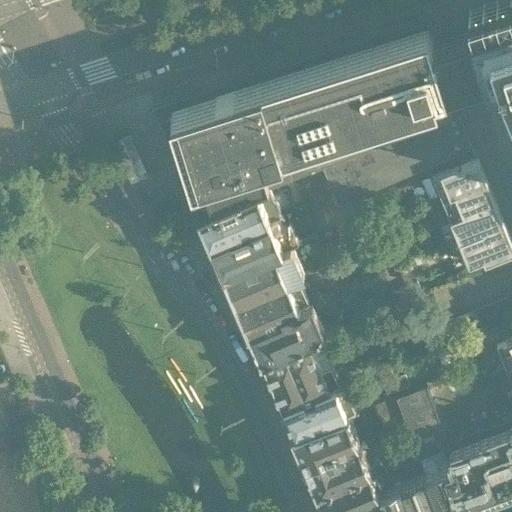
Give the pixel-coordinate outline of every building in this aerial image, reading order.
[(0,0),(0,60),(25,47),(29,56),(73,34),(90,26),(95,23),(94,20),(133,5),(131,0),(0,0)] [(511,0),(487,0),(468,6),(472,19),(469,20),(470,25),(432,37),(449,83),(484,72),(486,72),(501,67),(511,92),(511,0)] [(130,126),(90,26),(73,34),(112,133),(130,126)] [(465,126),(449,83),(432,37),(430,31),(266,83),(208,101),(184,109),(158,117),(169,141),(199,212),(268,183),(282,177),(320,161),(338,202),(472,146),(469,136),(465,126)] [(112,133),(129,175),(134,173),(138,172),(143,169),(147,168),(130,126),(112,133)] [(486,173),(478,155),(433,173),(433,174),(422,178),(430,196),(441,192),(486,173)] [(511,248),(511,237),(500,208),(486,173),(441,192),(469,261),(483,255),(485,260),(511,248)] [(277,213),(281,212),(280,211),(288,207),(287,203),(292,201),(282,177),(268,183),(199,212),(212,241),(277,213)] [(362,215),(367,227),(375,223),(370,212),(362,215)] [(277,213),(212,241),(224,271),(291,243),(298,239),(290,219),(281,223),(277,213)] [(304,272),(291,243),(224,271),(237,301),(299,274),(304,272)] [(404,280),(420,274),(413,258),(398,264),(404,280)] [(282,311),(310,300),(299,274),(237,301),(249,330),(284,316),(282,311)] [(368,283),(381,309),(391,304),(379,278),(368,283)] [(392,304),(421,291),(416,280),(387,292),(392,304)] [(511,290),(506,293),(507,294),(445,319),(453,339),(511,315),(511,290)] [(325,332),(311,299),(310,300),(282,311),(284,316),(249,330),(262,358),(308,339),(319,334),(325,332)] [(308,339),(262,358),(267,369),(266,370),(278,397),(279,397),(283,406),(283,407),(304,399),(315,394),(341,383),(340,382),(332,363),(319,334),(308,339)] [(511,335),(497,341),(511,378),(511,335)] [(387,392),(410,384),(405,372),(393,377),(389,366),(379,370),(387,392)] [(357,383),(374,377),(371,371),(354,377),(357,383)] [(304,399),(283,407),(294,432),(347,412),(354,408),(343,381),(340,382),(341,383),(315,394),(317,398),(306,403),(304,399)] [(396,392),(426,468),(454,457),(455,457),(447,439),(425,382),(425,381),(396,392)] [(404,419),(394,394),(385,397),(395,423),(404,419)] [(347,412),(294,432),(302,450),(301,451),(306,461),(359,438),(355,430),(362,427),(354,408),(347,412)] [(511,427),(507,415),(447,439),(455,457),(484,446),(511,434),(511,427)] [(511,434),(484,446),(501,491),(511,487),(511,434)] [(370,468),(382,462),(374,443),(362,447),(359,438),(306,461),(310,471),(311,471),(318,489),(319,489),(370,468)] [(484,446),(455,457),(454,457),(472,503),(501,491),(484,446)] [(424,470),(416,448),(408,451),(408,452),(414,465),(397,472),(400,479),(424,470)] [(448,511),(472,503),(454,457),(426,468),(424,470),(440,511),(448,511)] [(327,510),(378,488),(370,468),(319,489),(318,489),(327,510)] [(440,511),(424,470),(400,479),(413,511),(440,511)] [(413,511),(400,479),(378,488),(388,511),(387,511),(413,511)] [(386,511),(388,511),(378,488),(327,510),(327,511),(386,511)]
